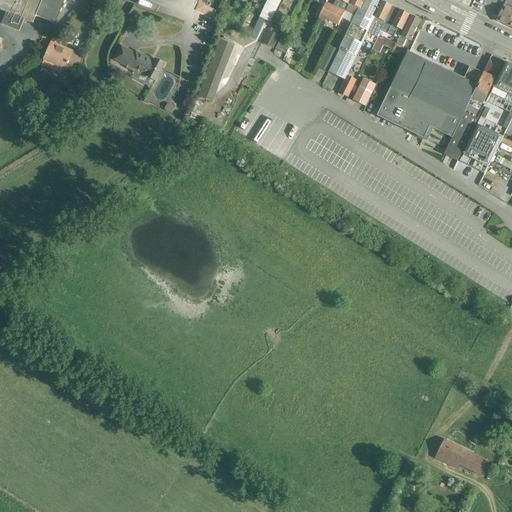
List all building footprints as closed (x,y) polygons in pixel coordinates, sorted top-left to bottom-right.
[(0,0),(0,10),(6,13),(1,24),(19,31),(24,20),(32,23),(35,16),(54,24),(64,0),(0,0)] [(267,0),(259,17),(250,37),(256,39),(265,20),(270,22),(280,0),(267,0)] [(338,51),(328,73),(344,80),(367,32),(375,17),(373,16),(379,4),(371,0),(364,0),(360,10),(358,9),(351,23),(338,49),(339,49),(338,51)] [(344,12),(341,19),(351,23),(358,9),(360,10),(364,0),(350,0),(348,5),(345,11),(344,12)] [(511,0),(505,0),(503,7),(496,21),(507,26),(511,14),(511,0)] [(379,30),(391,7),(380,1),(379,4),(373,16),(375,17),(367,32),(377,37),(380,31),(379,30)] [(341,19),(344,12),(325,3),(318,19),(325,22),(326,20),(338,26),(341,19)] [(379,30),(380,31),(386,34),(390,25),(398,10),(391,7),(379,30)] [(223,8),(220,14),(229,19),(232,12),(223,8)] [(398,10),(390,25),(398,29),(394,37),(398,39),(410,15),(398,10)] [(410,15),(398,39),(396,44),(402,47),(406,39),(410,41),(420,21),(410,15)] [(273,48),(278,37),(268,32),(262,43),(273,48)] [(51,42),(41,66),(62,75),(67,65),(77,69),(82,55),(57,45),(59,38),(54,36),(51,43),(51,42)] [(377,37),(371,50),(373,51),(376,46),(376,47),(380,38),(377,37)] [(280,38),(275,49),(285,54),(291,43),(280,38)] [(217,88),(233,45),(219,40),(203,83),(198,97),(212,102),(217,88)] [(299,41),(294,53),(300,56),(306,44),(299,41)] [(155,81),(164,64),(155,59),(154,62),(135,52),(134,53),(121,46),(114,59),(127,67),(126,68),(145,79),(146,77),(155,81)] [(328,73),(338,51),(329,46),(318,68),(328,73)] [(407,52),(376,117),(423,139),(428,127),(452,139),(474,90),(483,73),(482,73),(482,74),(469,67),(464,79),(419,58),(407,52)] [(483,73),(474,90),(465,111),(452,139),(444,155),(451,159),(457,161),(476,121),(484,105),(482,104),(500,67),(489,61),(483,73)] [(505,62),(489,94),(511,105),(511,65),(506,63),(505,62)] [(346,76),(344,80),(338,92),(347,97),(355,81),(346,76)] [(84,83),(75,92),(90,107),(99,97),(84,83)] [(361,84),(352,101),(365,107),(374,90),(361,84)] [(170,105),(167,112),(172,114),(176,108),(170,105)] [(485,108),(480,118),(484,119),(489,110),(485,108)] [(511,114),(509,113),(502,128),(506,130),(511,117),(511,114)] [(463,154),(459,162),(484,174),(488,166),(502,137),(477,125),(463,154)] [(499,157),(496,163),(501,166),(504,160),(499,157)] [(487,462),(466,451),(443,440),(436,454),(480,476),(487,462)]
